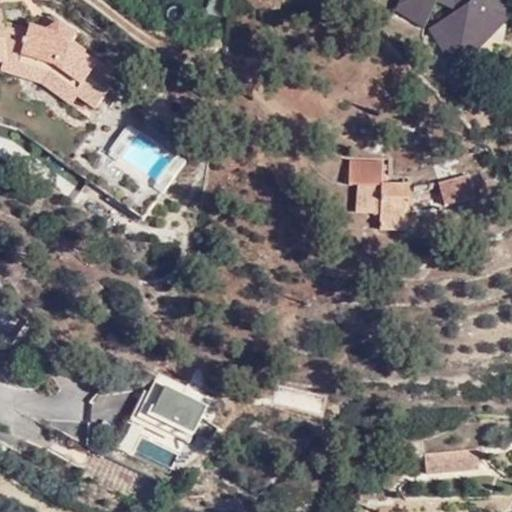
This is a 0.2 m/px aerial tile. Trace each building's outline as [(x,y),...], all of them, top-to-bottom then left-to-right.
[(511,0),(396,0),(392,11),(422,28),(435,2),(456,11),(425,30),(450,74),(511,10),(511,0)] [(0,65),(3,65),(0,74),(39,86),(72,109),(79,99),(95,111),(120,75),(73,43),(79,36),(60,23),(48,32),(30,27),(27,36),(6,28),(3,8),(0,8),(0,65)] [(108,152),(157,192),(178,167),(129,126),(108,152)] [(384,162),(351,160),(350,160),(349,186),(356,186),(355,214),(380,215),(379,231),(407,232),(409,185),(383,184),(384,162)] [(86,187),(129,215),(144,192),(103,163),(86,187)] [(468,176),(439,183),(443,201),(472,194),(468,176)] [(154,375),(113,447),(167,477),(207,405),(154,375)] [(477,450),(425,454),(427,476),(479,472),(477,450)]
